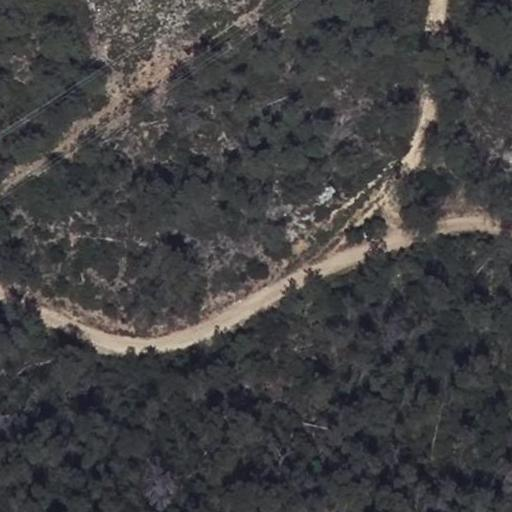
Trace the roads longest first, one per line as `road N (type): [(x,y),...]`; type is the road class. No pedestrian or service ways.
road 1 (track): [(0,287),(88,333),(150,342),(202,330),(314,265),(441,221),(511,227)]
road 2 (track): [(392,239),(390,206),(427,142),(433,114),(438,0)]
